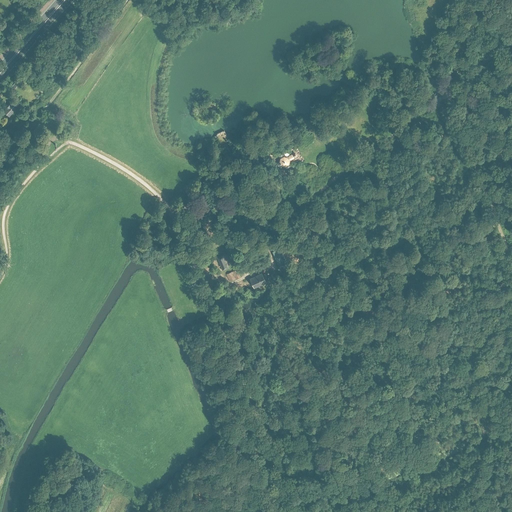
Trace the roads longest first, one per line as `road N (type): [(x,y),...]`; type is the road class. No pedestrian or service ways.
road 1 (residential): [(511,43),(302,204),(272,212),(202,205),(177,211)]
road 2 (residential): [(298,511),(177,211)]
road 3 (track): [(49,133),(44,155),(4,210),(0,273)]
road 4 (track): [(177,211),(127,171),(49,133)]
road 5 (track): [(207,295),(270,262),(238,209)]
